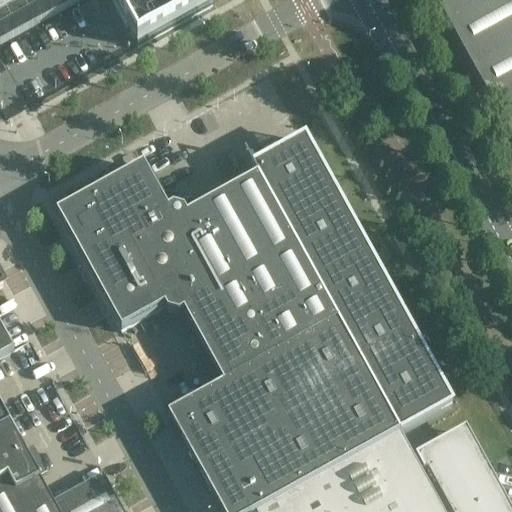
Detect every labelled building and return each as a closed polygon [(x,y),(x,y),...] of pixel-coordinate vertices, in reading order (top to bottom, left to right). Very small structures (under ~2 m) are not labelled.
[(0,0),(0,47),(85,0),(110,0),(113,4),(137,48),(213,7),(209,0),(0,0)] [(511,0),(432,0),(511,144),(511,0)] [(264,511),(400,438),(452,409),(305,143),(252,171),(257,180),(187,219),(184,214),(173,211),(168,214),(143,169),(56,217),(121,334),(164,310),(167,315),(178,318),(183,316),(224,389),(168,419),(219,511),(264,511)] [(0,361),(14,353),(0,327),(0,294),(3,293),(0,287),(0,361)] [(10,425),(0,406),(0,429),(10,425)] [(53,504),(31,464),(10,425),(0,429),(0,511),(123,511),(103,477),(53,504)] [(506,511),(464,435),(421,459),(427,470),(420,473),(414,462),(400,438),(264,511),(506,511)]
